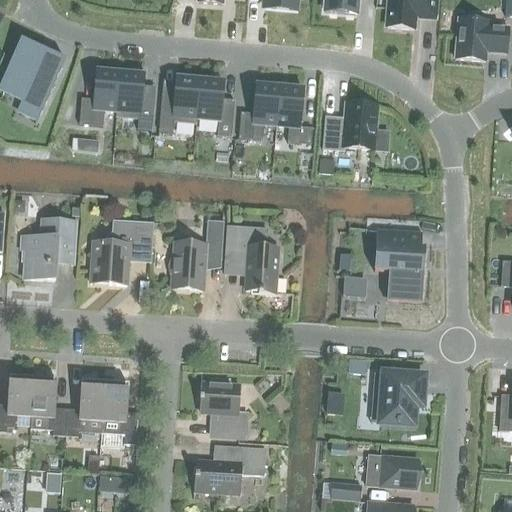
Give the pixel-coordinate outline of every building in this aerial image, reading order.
[(264,0),(264,10),(295,12),(296,0),(264,0)] [(325,0),(324,14),(356,17),(357,0),(325,0)] [(413,32),(414,20),(435,21),(436,0),(389,0),(387,30),(413,32)] [(488,24),(458,22),(455,62),(485,64),(485,55),(506,57),(508,31),(488,29),(488,24)] [(28,98),(20,114),(37,121),(35,125),(36,126),(65,63),(64,62),(62,65),(22,47),(4,87),(28,98)] [(116,120),(120,75),(96,73),(94,102),(81,101),(79,127),(102,129),(104,114),(115,115),(115,120),(116,120)] [(143,77),(120,75),(116,120),(138,122),(137,132),(151,134),(153,116),(140,115),(143,77)] [(196,127),(199,82),(176,80),(174,98),(161,97),(158,134),(173,136),(174,125),(196,127)] [(199,82),(196,127),(197,122),(218,124),(216,139),(231,141),(234,103),(221,102),(223,84),(199,82)] [(276,129),(279,89),(256,87),(253,117),(240,115),(238,141),(262,143),(263,128),(276,129)] [(303,91),(279,89),(276,129),(288,130),(287,146),(298,147),(310,148),(312,131),(299,130),(303,91)] [(345,106),(344,122),(325,120),(322,153),(344,154),(344,151),(373,153),(377,109),(345,106)] [(71,142),(70,154),(96,156),(97,144),(71,142)] [(228,156),(216,155),(215,163),(228,164),(228,156)] [(334,164),(319,163),(318,177),(333,178),(334,164)] [(25,204),(13,203),(12,214),(24,215),(25,204)] [(81,211),(72,211),(71,219),(81,220),(81,211)] [(26,240),(22,239),(22,246),(21,246),(21,253),(20,264),(24,265),(23,282),(54,284),(56,259),(73,260),(75,225),(46,223),(45,241),(26,239),(26,240)] [(150,266),(153,226),(112,223),(111,234),(99,245),(92,245),(92,253),(86,258),(91,263),(90,286),(126,288),(128,259),(149,260),(149,266),(150,266)] [(207,224),(205,248),(193,247),(193,249),(175,248),(175,246),(174,246),(173,260),(170,260),(167,268),(169,277),(172,277),(171,291),(172,291),(173,289),(188,290),(188,292),(203,293),(205,261),(221,262),(223,225),(207,224)] [(281,297),(275,297),(278,251),(265,251),(266,232),(227,230),(225,263),(246,264),(245,293),(258,294),(258,297),(281,298),(281,297)] [(421,250),(422,235),(376,232),(374,275),(388,275),(386,305),(421,307),(425,250),(421,250)] [(511,265),(503,265),(501,289),(511,289),(511,265)] [(344,280),(342,299),(365,301),(366,281),(344,280)] [(366,363),(348,362),(347,376),(365,377),(366,363)] [(211,439),(244,441),(246,417),(238,417),(239,388),(228,387),(228,383),(212,382),(212,386),(201,385),(202,374),(201,374),(199,403),(201,403),(200,416),(214,417),(213,424),(212,424),(211,439)] [(421,410),(424,380),(374,376),(371,406),(380,406),(379,427),(413,429),(414,409),(421,410)] [(17,419),(30,420),(32,380),(9,379),(7,408),(0,407),(0,435),(6,435),(6,430),(13,431),(17,419)] [(65,439),(66,412),(54,411),(56,382),(32,380),(30,420),(29,432),(52,433),(52,439),(65,439)] [(78,435),(85,435),(101,436),(102,424),(104,385),(81,384),(79,413),(66,412),(65,439),(77,440),(78,435)] [(128,386),(104,385),(102,424),(101,436),(124,438),(124,447),(136,448),(138,420),(138,417),(126,416),(128,386)] [(511,399),(501,398),(499,433),(511,434),(511,399)] [(264,479),(265,452),(235,450),(233,467),(198,464),(197,478),(194,477),(193,501),(194,502),(195,495),(238,497),(240,478),(264,479)] [(87,476),(97,477),(99,459),(88,458),(87,476)] [(415,493),(418,463),(368,459),(365,489),(415,493)] [(119,480),(118,495),(130,496),(131,481),(119,480)] [(360,504),(361,489),(331,487),(330,502),(360,504)] [(60,510),(61,494),(48,493),(47,510),(60,510)]
